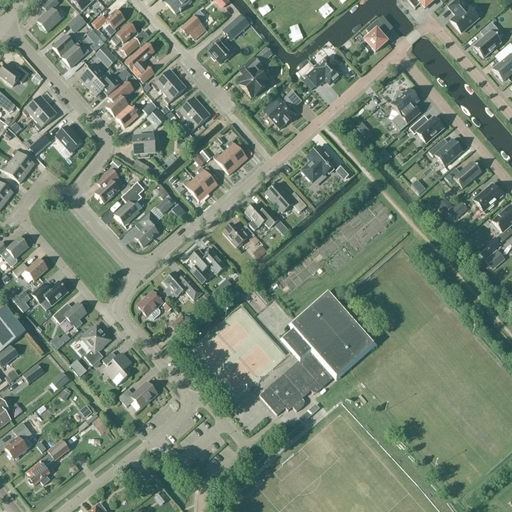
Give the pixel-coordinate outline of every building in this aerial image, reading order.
[(52,11),(58,5),(53,0),(51,0),(42,9),(47,13),(36,23),(47,34),(61,21),(52,11)] [(86,0),(69,0),(79,10),(88,2),(86,0)] [(168,0),(164,4),(175,16),(191,2),(189,0),(168,0)] [(229,4),(225,0),(211,0),(221,11),(229,4)] [(405,0),(414,10),(420,6),(424,10),(427,8),(435,0),(434,0),(405,0)] [(455,18),(450,23),(460,35),(478,20),(467,8),(459,0),(457,0),(447,9),(455,18)] [(204,7),(199,11),(205,19),(210,15),(204,7)] [(124,21),(123,20),(123,18),(121,16),(119,16),(116,12),(104,22),(100,18),(91,26),(96,32),(101,28),(104,31),(109,27),(113,31),(124,21)] [(206,31),(198,23),(204,18),(198,12),(192,17),(193,19),(180,31),(186,38),(188,36),(194,42),(206,31)] [(87,18),(82,13),(67,26),(72,31),(87,18)] [(248,28),(239,18),(222,34),(231,44),(248,28)] [(392,30),(381,18),(365,32),(369,36),(362,42),(374,56),(388,44),(383,38),(392,30)] [(477,54),(483,61),(501,45),(494,37),(498,33),(491,24),(480,34),(483,39),(472,48),(473,50),(472,51),(476,55),(477,54)] [(123,45),(136,33),(128,25),(115,36),(116,37),(110,42),(115,47),(121,43),(123,45)] [(148,29),(140,35),(145,41),(153,35),(148,29)] [(103,46),(92,32),(86,37),(94,46),(90,49),(94,53),(103,46)] [(51,49),(60,59),(74,47),(65,37),(51,49)] [(140,46),(134,40),(120,52),(126,59),(140,46)] [(224,49),(217,42),(213,46),(214,48),(209,53),(220,66),(223,63),(224,64),(232,57),(225,49),(224,49)] [(134,57),(129,62),(127,60),(123,64),(142,85),(153,75),(147,68),(145,70),(141,65),(154,54),(146,45),(133,57),(134,57)] [(70,69),(83,57),(74,48),(61,60),(70,69)] [(117,61),(104,48),(95,57),(107,70),(117,61)] [(272,56),(266,49),(256,58),(262,65),(272,56)] [(511,58),(510,56),(492,71),(502,83),(511,74),(511,58)] [(329,62),(326,59),(314,70),(315,71),(307,78),(316,88),(324,81),(329,86),(341,76),(335,69),(340,65),(333,58),(329,62)] [(261,69),(253,61),(239,73),(244,77),(239,81),(242,85),(239,87),(250,100),(253,97),(254,98),(265,88),(264,88),(267,85),(256,73),(261,69)] [(22,85),(28,76),(19,69),(15,73),(5,66),(0,71),(0,78),(12,88),(17,81),(22,85)] [(87,89),(103,75),(95,66),(79,80),(87,89)] [(354,79),(362,74),(358,68),(350,74),(354,79)] [(42,82),(47,76),(40,71),(36,77),(42,82)] [(158,89),(162,94),(177,81),(169,71),(151,87),(155,92),(158,89)] [(109,81),(103,75),(87,89),(96,98),(102,93),(107,99),(121,86),(113,78),(109,81)] [(177,81),(162,94),(166,99),(164,101),(168,106),(186,90),(177,81)] [(114,119),(128,107),(123,102),(134,93),(125,84),(107,101),(110,105),(105,109),(114,119)] [(386,97),(391,94),(387,87),(382,90),(386,97)] [(419,103),(408,90),(403,94),(397,92),(394,102),(389,106),(392,108),(390,111),(396,114),(398,116),(391,123),(399,133),(420,115),(414,108),(419,103)] [(293,110),(301,103),(292,93),(284,100),(286,102),(267,119),(279,131),(295,117),(289,110),(291,108),(293,110)] [(0,109),(1,109),(9,115),(13,109),(0,96),(0,109)] [(29,116),(33,121),(48,107),(40,98),(22,114),(26,118),(29,116)] [(182,117),(186,122),(202,108),(194,99),(175,115),(180,119),(182,117)] [(156,109),(150,104),(141,112),(146,117),(156,109)] [(48,107),(33,121),(37,125),(34,127),(39,132),(56,116),(48,107)] [(137,118),(128,108),(115,120),(124,130),(137,118)] [(202,108),(186,122),(190,126),(188,129),(192,133),(210,118),(202,108)] [(166,120),(157,111),(148,119),(157,128),(166,120)] [(442,131),(433,120),(427,124),(424,125),(421,120),(408,132),(413,138),(416,135),(425,146),(442,131)] [(21,130),(15,124),(10,129),(16,136),(21,130)] [(82,144),(67,128),(55,138),(70,155),(82,144)] [(47,143),(42,137),(29,148),(35,154),(47,143)] [(133,140),(133,144),(135,146),(135,150),(134,151),(134,156),(154,154),(153,138),(133,140)] [(219,139),(215,143),(219,148),(224,144),(219,139)] [(26,141),(22,145),(27,150),(31,147),(26,141)] [(441,143),(434,149),(428,154),(432,159),(434,157),(444,169),(462,153),(452,141),(445,147),(441,143)] [(224,153),(237,169),(247,160),(231,142),(226,147),(228,149),(224,153)] [(318,148),(306,159),(311,164),(308,167),(308,166),(301,172),(312,185),(322,176),(323,177),(335,167),(318,148)] [(14,158),(10,163),(27,175),(34,166),(18,154),(15,151),(12,155),(14,158)] [(212,159),(204,151),(199,156),(207,164),(212,159)] [(390,160),(384,152),(378,157),(384,165),(390,160)] [(237,169),(224,153),(219,158),(217,155),(212,159),(228,177),(237,169)] [(205,164),(197,155),(192,160),(200,169),(205,164)] [(19,185),(27,175),(10,163),(7,168),(3,166),(0,171),(19,185)] [(480,175),(471,164),(459,175),(455,170),(444,180),(451,188),(456,184),(462,191),(480,175)] [(351,175),(343,166),(337,171),(345,180),(351,175)] [(199,176),(194,180),(208,195),(217,187),(201,169),(196,173),(199,176)] [(112,186),(118,180),(110,171),(95,184),(100,190),(94,195),(104,205),(118,192),(112,186)] [(208,195),(194,180),(189,184),(187,181),(182,185),(198,203),(208,195)] [(424,191),(416,182),(410,188),(418,197),(424,191)] [(0,199),(5,204),(13,194),(0,184),(0,199)] [(289,199),(277,186),(265,196),(282,215),(291,206),(299,214),(306,208),(293,194),(289,199)] [(127,206),(114,217),(123,227),(138,214),(132,208),(140,200),(138,197),(142,193),(137,187),(122,200),(127,206)] [(501,199),(491,187),(483,193),(473,202),(483,214),(487,211),(488,212),(493,208),(492,207),(501,199)] [(349,222),(287,274),(283,284),(290,292),(303,281),(306,284),(318,289),(308,277),(315,271),(326,275),(341,263),(344,264),(356,254),(359,246),(357,243),(363,238),(358,232),(366,226),(360,223),(361,220),(365,221),(374,214),(377,208),(372,206),(375,198),(366,206),(365,207),(358,213),(353,224),(349,222)] [(452,209),(444,200),(437,206),(440,210),(438,212),(442,217),(452,209)] [(166,202),(156,210),(162,216),(171,208),(166,202)] [(467,211),(460,204),(450,213),(456,220),(467,211)] [(255,205),(245,214),(258,229),(263,224),(269,231),(278,222),(266,208),(261,212),(255,205)] [(186,215),(178,207),(173,212),(180,220),(186,215)] [(511,234),(508,230),(511,226),(511,211),(509,208),(491,223),(502,235),(497,239),(501,244),(511,234)] [(152,229),(159,224),(150,214),(138,224),(143,230),(134,239),(143,249),(157,235),(152,229)] [(238,233),(231,226),(222,235),(236,250),(247,239),(249,242),(254,238),(245,227),(238,233)] [(15,260),(28,249),(19,239),(6,250),(0,244),(0,243),(0,256),(4,261),(4,262),(9,268),(12,268),(17,265),(17,262),(15,260)] [(265,242),(256,250),(262,257),(271,249),(265,242)] [(210,266),(212,265),(219,273),(225,268),(211,252),(203,259),(198,253),(189,261),(195,268),(190,273),(201,285),(205,281),(206,277),(202,273),(210,266)] [(501,258),(496,252),(484,262),(489,269),(501,258)] [(12,273),(17,279),(25,273),(33,283),(47,271),(38,261),(28,270),(23,264),(12,273)] [(184,292),(190,298),(193,302),(202,295),(185,276),(180,280),(180,279),(179,280),(174,274),(163,284),(168,289),(168,290),(172,294),(177,298),(184,292)] [(214,303),(231,287),(226,281),(215,291),(217,292),(210,298),(214,303)] [(67,294),(58,283),(47,293),(42,287),(31,296),(37,302),(42,297),(51,308),(67,294)] [(21,303),(32,292),(28,288),(22,293),(19,290),(14,295),(21,303)] [(157,310),(162,305),(152,293),(136,308),(146,319),(147,318),(150,321),(153,321),(159,316),(159,313),(157,310)] [(315,395),(316,394),(334,378),(335,379),(373,347),(357,329),(363,323),(344,302),(338,308),(327,295),(290,328),(292,330),(279,342),(298,363),(259,398),(276,417),(285,410),(287,413),(292,409),(296,414),(302,408),(304,406),(304,403),(302,401),(300,401),(310,391),(311,393),(313,395),(315,395)] [(52,318),(57,324),(64,318),(72,327),(86,315),(77,305),(66,314),(62,310),(52,318)] [(0,352),(24,334),(5,309),(0,312),(0,352)] [(214,328),(223,319),(218,314),(209,324),(214,328)] [(180,319),(170,327),(175,333),(185,325),(180,319)] [(109,342),(96,327),(92,331),(90,330),(85,335),(86,336),(81,340),(91,352),(84,358),(92,368),(103,359),(97,353),(109,342)] [(52,344),(57,351),(63,346),(58,339),(52,344)] [(18,357),(10,348),(0,355),(0,367),(2,370),(18,357)] [(122,374),(130,366),(121,355),(116,359),(112,354),(102,362),(107,368),(103,371),(117,387),(126,379),(122,374)] [(43,374),(37,366),(22,377),(28,385),(43,374)] [(13,381),(23,373),(19,368),(9,375),(13,381)] [(76,374),(80,378),(85,373),(82,369),(76,374)] [(157,396),(146,384),(132,396),(127,391),(118,399),(126,409),(134,402),(140,410),(157,396)] [(9,412),(0,400),(0,430),(11,423),(5,415),(9,412)] [(317,411),(314,407),(308,412),(311,416),(317,411)] [(86,418),(91,414),(86,408),(81,412),(86,418)] [(104,433),(106,436),(109,434),(99,419),(92,424),(101,436),(104,433)] [(12,432),(17,440),(4,450),(9,456),(8,457),(11,461),(12,460),(13,462),(26,451),(21,444),(31,436),(22,424),(12,432)] [(40,465),(26,476),(29,479),(28,480),(29,481),(28,483),(30,486),(32,486),(34,487),(39,483),(43,487),(48,482),(45,478),(48,476),(44,469),(53,462),(54,463),(68,452),(61,443),(47,454),(49,456),(39,464),(40,465)] [(152,480),(145,469),(139,474),(146,484),(152,480)]
